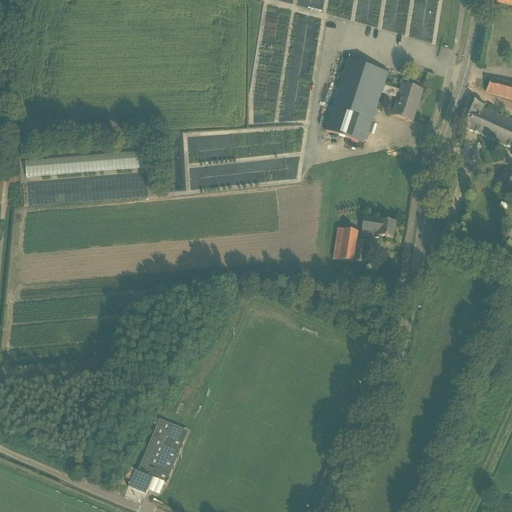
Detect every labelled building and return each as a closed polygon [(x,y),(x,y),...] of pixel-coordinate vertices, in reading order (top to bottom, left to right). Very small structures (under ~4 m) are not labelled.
[(382,94),(384,86),(388,74),(347,61),(325,131),(365,145),(382,94)] [(511,85),(492,79),(486,93),(511,101),(511,100),(511,85)] [(399,91),(384,86),(382,94),(397,99),(391,116),(412,123),(422,92),(401,85),(399,91)] [(511,151),(511,122),(483,108),(484,106),(469,100),(457,126),(511,151)] [(26,178),(147,169),(145,153),(25,162),(26,178)] [(395,224),(364,219),(362,232),(373,234),(372,239),(379,240),(379,237),(393,239),(395,224)] [(365,265),(368,245),(357,243),(358,233),(337,230),(333,261),(354,264),(354,263),(365,265)] [(189,432),(186,431),(175,427),(160,421),(152,438),(137,474),(135,472),(128,489),(146,496),(154,477),(156,478),(155,481),(166,486),(189,432)]
